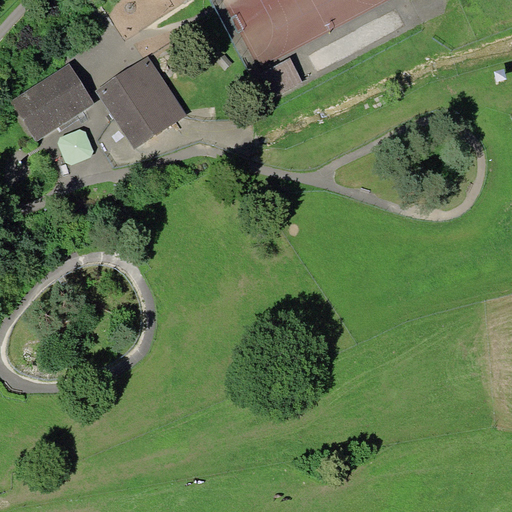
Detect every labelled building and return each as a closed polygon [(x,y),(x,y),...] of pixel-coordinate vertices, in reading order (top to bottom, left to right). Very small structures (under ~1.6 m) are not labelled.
[(233,63),(225,55),(218,62),(226,70),(233,63)] [(148,56),(95,90),(113,118),(134,150),(186,115),(148,56)] [(303,84),(289,58),(259,75),(273,101),(303,84)] [(69,64),(10,102),(36,141),(80,113),(95,104),(69,64)] [(495,73),(497,83),(507,80),(505,70),(495,73)] [(72,322),(55,310),(40,330),(57,342),(72,322)]
